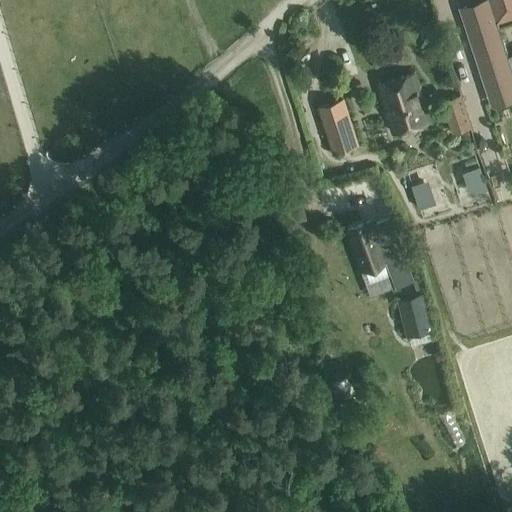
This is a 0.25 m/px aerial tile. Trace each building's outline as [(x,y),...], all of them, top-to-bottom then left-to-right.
[(511,0),(492,0),(498,19),(511,15),(511,0)] [(461,10),(470,36),(492,104),(511,97),(511,81),(486,1),(461,10)] [(428,121),(413,72),(377,83),(393,132),(428,121)] [(441,101),(451,134),(470,127),(460,95),(441,101)] [(357,145),(342,99),(319,106),(333,152),(357,145)] [(467,169),(475,192),(487,188),(479,165),(467,169)] [(411,185),(419,208),(431,204),(423,180),(411,185)] [(362,268),(386,259),(396,286),(412,280),(389,218),(374,224),(373,220),(348,230),(362,268)] [(398,297),(403,314),(405,321),(406,326),(408,333),(410,333),(432,327),(432,325),(427,308),(423,291),(398,297)]
